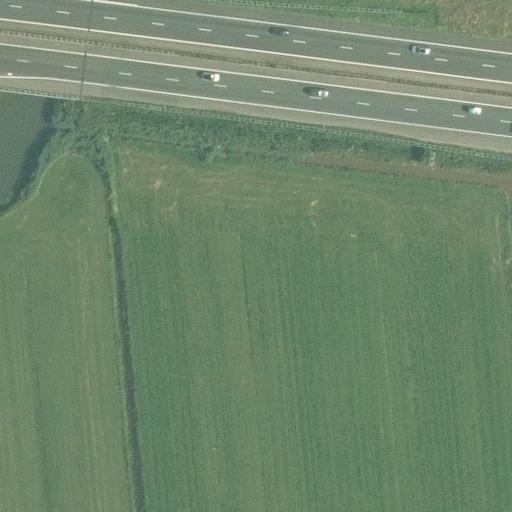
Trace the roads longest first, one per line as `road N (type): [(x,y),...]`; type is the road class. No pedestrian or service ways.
road 1 (motorway): [(511,69),(0,4)]
road 2 (motorway): [(0,58),(511,123)]
